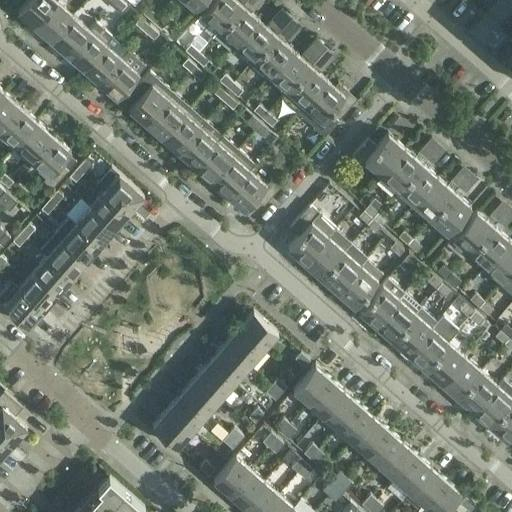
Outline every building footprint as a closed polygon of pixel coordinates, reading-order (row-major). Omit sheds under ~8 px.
[(36,24),(56,0),(26,0),(19,9),(36,24)] [(52,38),(74,13),(59,0),(56,0),(36,24),(52,38)] [(113,0),(112,2),(121,10),(126,4),(122,0),(113,0)] [(184,0),(194,9),(201,0),(184,0)] [(211,36),(214,33),(242,0),(211,0),(193,21),(211,36)] [(242,0),(214,33),(231,48),(257,19),(250,12),(253,8),(243,0),(242,0)] [(143,12),(152,20),(158,14),(148,6),(143,12)] [(68,53),(90,27),(74,13),(52,38),(68,53)] [(152,20),(161,28),(167,22),(158,14),(152,20)] [(135,22),(144,30),(150,24),(141,16),(135,22)] [(231,48),(249,63),(278,30),(269,22),(265,26),(257,19),(231,48)] [(84,67),(107,42),(106,41),(113,34),(97,20),(90,27),(68,53),(84,67)] [(150,24),(144,30),(154,39),(159,32),(150,24)] [(265,78),(269,74),(291,49),(284,42),(287,38),(278,30),(249,63),(265,78)] [(84,67),(101,81),(123,56),(107,42),(84,67)] [(185,49),(194,57),(200,51),(190,42),(185,49)] [(101,81),(117,96),(146,64),(129,49),(101,81)] [(269,74),(286,89),(312,60),(302,52),(299,56),(291,49),(269,74)] [(194,57),(203,65),(209,59),(200,51),(194,57)] [(182,63),(191,71),(196,65),(187,57),(182,63)] [(280,97),(297,112),(325,79),(317,73),(321,69),(312,60),(286,89),(280,97)] [(196,65),(191,71),(200,79),(206,73),(196,65)] [(130,107),(147,122),(175,91),(151,69),(132,90),(140,97),(130,107)] [(219,79),(228,87),(234,81),(224,73),(219,79)] [(297,112),(324,136),(356,99),(337,82),(333,86),(325,79),(297,112)] [(228,87),(237,95),(243,89),(234,81),(228,87)] [(214,92),(223,100),(229,94),(220,85),(214,92)] [(0,97),(0,130),(22,106),(6,91),(0,97)] [(147,122),(164,137),(192,105),(175,91),(147,122)] [(229,94),(223,100),(233,108),(238,102),(229,94)] [(253,109),(262,117),(268,111),(259,103),(253,109)] [(164,137),(180,151),(208,120),(192,105),(164,137)] [(0,130),(0,131),(16,146),(38,120),(22,106),(0,130)] [(262,117),(271,125),(277,119),(268,111),(262,117)] [(247,120),(256,128),(261,122),(252,114),(247,120)] [(16,146),(32,160),(55,135),(38,120),(16,146)] [(180,151),(196,166),(224,134),(208,120),(180,151)] [(261,122),(256,128),(265,136),(271,130),(261,122)] [(365,159),(381,174),(404,147),(388,133),(377,145),(368,137),(352,155),(361,163),(365,159)] [(196,166),(212,180),(240,148),(224,134),(196,166)] [(43,181),(52,188),(77,160),(68,153),(71,149),(55,135),(32,160),(49,175),(43,181)] [(381,174),(397,188),(421,161),(404,147),(381,174)] [(212,180),(229,194),(251,169),(257,163),(240,148),(212,180)] [(86,157),(78,166),(84,171),(92,162),(86,157)] [(397,188),(413,203),(437,176),(421,161),(397,188)] [(457,174),(469,185),(479,175),(466,163),(457,174)] [(97,181),(105,189),(130,211),(145,194),(112,165),(97,181)] [(78,166),(69,175),(76,180),(84,171),(78,166)] [(251,169),(229,194),(245,209),(257,196),(265,204),(282,185),(273,177),(267,183),(251,169)] [(0,176),(0,179),(8,186),(13,180),(4,172),(0,176)] [(413,203),(429,217),(453,190),(437,176),(413,203)] [(57,189),(49,198),(55,204),(64,194),(57,189)] [(105,189),(91,205),(116,227),(130,211),(105,189)] [(5,190),(0,195),(0,204),(7,210),(16,200),(5,190)] [(429,217),(447,232),(470,205),(453,190),(429,217)] [(491,211),(507,224),(511,217),(511,202),(504,196),(491,211)] [(49,198),(41,207),(47,213),(55,204),(49,198)] [(288,246),(304,261),(335,227),(335,226),(309,203),(289,226),(298,234),(288,246)] [(364,209),(373,217),(378,211),(369,203),(364,209)] [(91,205),(76,221),(102,243),(116,227),(91,205)] [(358,215),(367,223),(373,217),(364,209),(358,215)] [(453,236),(469,251),(492,225),(475,210),(453,236)] [(378,211),(373,217),(382,225),(387,219),(378,211)] [(62,238),(87,260),(102,243),(76,221),(76,222),(70,216),(55,232),(62,238)] [(373,217),(367,223),(377,231),(382,225),(373,217)] [(29,221),(21,230),(27,236),(35,227),(29,221)] [(0,248),(12,235),(0,224),(0,248)] [(469,251),(485,265),(508,239),(492,225),(469,251)] [(304,261),(321,275),(344,249),(351,241),(335,227),(304,261)] [(398,235),(407,243),(412,237),(403,229),(398,235)] [(21,230),(13,240),(19,245),(27,236),(21,230)] [(41,248),(48,254),(73,276),(87,260),(62,238),(55,232),(41,248)] [(407,243),(416,251),(422,245),(412,237),(407,243)] [(485,265),(502,280),(511,267),(511,242),(508,239),(485,265)] [(390,246),(399,254),(404,248),(395,240),(390,246)] [(321,275),(337,290),(361,263),(344,249),(321,275)] [(409,252),(403,258),(412,266),(418,260),(409,252)] [(33,270),(59,292),(73,276),(48,254),(33,270)] [(337,290),(354,305),(383,272),(366,257),(361,263),(337,290)] [(437,270),(446,278),(452,271),(442,263),(437,270)] [(511,267),(502,280),(511,288),(511,267)] [(19,286),(44,308),(59,292),(33,270),(19,286)] [(446,278),(455,286),(461,279),(452,271),(446,278)] [(427,279),(436,288),(442,281),(433,273),(427,279)] [(358,309),(375,324),(404,291),(388,277),(358,309)] [(0,290),(0,299),(29,325),(44,308),(19,286),(11,279),(0,290)] [(442,281),(436,288),(446,296),(451,289),(442,281)] [(375,324),(392,339),(421,306),(404,291),(375,324)] [(470,298),(479,306),(484,300),(475,292),(470,298)] [(479,306),(488,314),(493,308),(484,300),(479,306)] [(460,308),(469,316),(474,310),(465,302),(460,308)] [(392,339),(408,353),(437,320),(421,306),(392,339)] [(253,310),(238,326),(263,348),(278,331),(253,310)] [(474,310),(469,316),(478,324),(483,318),(474,310)] [(408,353),(424,367),(448,340),(453,334),(437,320),(408,353)] [(500,329),(509,337),(511,333),(511,328),(505,322),(500,329)] [(238,326),(224,343),(249,364),(263,348),(238,326)] [(495,335),(504,343),(509,337),(500,329),(495,335)] [(485,330),(480,336),(484,339),(489,333),(485,330)] [(424,367),(440,382),(464,355),(448,340),(424,367)] [(224,343),(210,359),(234,380),(249,364),(224,343)] [(300,350),(294,357),(304,366),(310,359),(300,350)] [(440,382),(457,396),(480,369),(464,355),(440,382)] [(210,359),(196,375),(220,397),(234,380),(210,359)] [(294,387),(309,400),(330,376),(315,363),(294,387)] [(457,396),(473,410),(497,383),(480,369),(457,396)] [(196,375),(182,392),(206,413),(220,397),(196,375)] [(309,400),(323,413),(344,389),(330,376),(309,400)] [(277,377),(271,383),(281,392),(287,386),(277,377)] [(473,410),(489,425),(511,398),(511,386),(502,377),(497,383),(473,410)] [(271,383),(265,390),(275,399),(281,392),(271,383)] [(0,401),(3,404),(0,407),(0,431),(13,443),(28,427),(15,415),(23,406),(20,403),(5,389),(0,394),(0,401)] [(323,413),(337,426),(359,402),(344,389),(323,413)] [(182,392),(167,408),(192,429),(206,413),(182,392)] [(511,398),(489,425),(506,439),(511,432),(511,398)] [(337,426),(352,439),(373,415),(359,402),(337,426)] [(257,406),(248,416),(255,421),(264,412),(257,406)] [(167,408),(153,425),(177,446),(192,429),(167,408)] [(352,439),(366,452),(387,428),(373,415),(352,439)] [(283,417),(275,426),(281,431),(289,422),(283,416),(283,417)] [(289,422),(281,431),(288,437),(296,427),(289,422)] [(234,426),(228,432),(238,440),(243,434),(234,426)] [(366,452),(380,464),(401,441),(387,428),(366,452)] [(271,430),(262,440),(269,445),(277,436),(271,430)] [(0,431),(0,458),(13,443),(0,431)] [(228,432),(223,439),(232,447),(238,440),(228,432)] [(277,436),(269,445),(275,451),(283,441),(277,436)] [(380,464),(395,477),(416,454),(401,441),(380,464)] [(312,442),(303,451),(310,457),(318,447),(312,442)] [(318,447),(310,457),(316,463),(325,453),(318,447)] [(214,478),(229,491),(250,468),(235,454),(214,478)] [(395,477),(409,490),(430,467),(416,454),(395,477)] [(300,456),(291,465),(297,471),(306,461),(300,456)] [(205,459),(199,465),(209,474),(214,467),(205,459)] [(306,461),(297,471),(304,477),(313,467),(306,461)] [(409,490),(423,503),(444,479),(430,467),(409,490)] [(229,491),(244,504),(265,480),(250,468),(229,491)] [(339,470),(330,479),(337,485),(346,475),(339,470)] [(95,490),(86,500),(99,511),(138,511),(145,505),(109,474),(102,481),(96,489),(95,490)] [(346,475),(337,485),(344,490),(352,481),(346,475)] [(330,479),(322,488),(329,494),(337,485),(330,479)] [(423,503),(433,511),(442,511),(459,493),(444,479),(423,503)] [(244,504),(252,511),(262,511),(279,493),(265,480),(244,504)] [(337,485),(329,494),(335,500),(344,490),(337,485)] [(262,511),(288,511),(294,506),(279,493),(262,511)] [(370,493),(361,502),(368,508),(376,498),(370,493)] [(464,497),(460,502),(469,510),(475,503),(465,495),(464,497)] [(376,498),(368,508),(372,511),(375,511),(383,504),(376,498)] [(99,511),(86,500),(76,511),(99,511)] [(351,501),(343,511),(344,511),(363,511),(358,507),(351,501)]
